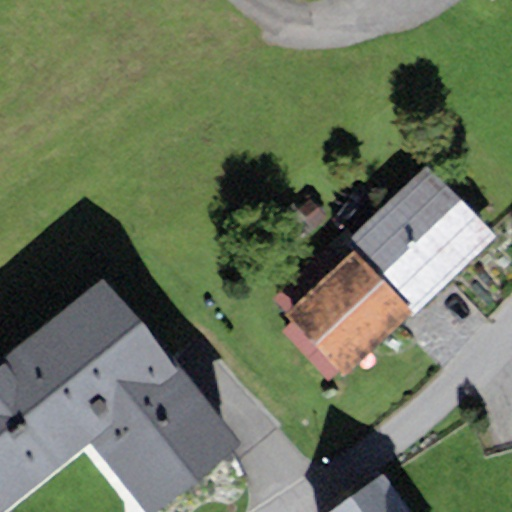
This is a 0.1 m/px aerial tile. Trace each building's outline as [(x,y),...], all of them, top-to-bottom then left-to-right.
[(417,314),(496,237),(426,165),(346,242),(355,252),(413,311),(417,314)] [(310,230),(324,219),(311,201),(296,212),(310,230)] [(345,377),(413,311),(355,252),(287,318),(293,324),(339,371),(345,377)] [(103,279),(0,360),(0,511),(3,511),(92,442),(147,511),(158,511),(239,448),(103,279)] [(329,381),(339,371),(293,324),(283,334),(329,381)] [(409,511),(383,475),(331,511),(409,511)]
